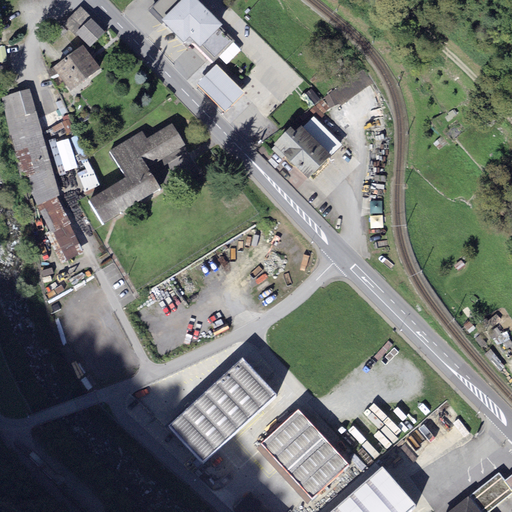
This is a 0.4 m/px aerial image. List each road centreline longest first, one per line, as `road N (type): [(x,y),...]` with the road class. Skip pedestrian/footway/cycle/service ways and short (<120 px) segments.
road 1 (unclassified): [(0,421),(11,427),(97,397),(252,331),(344,257)]
road 2 (primary): [(344,257),(96,0)]
road 3 (primary): [(511,421),(344,257)]
road 4 (track): [(511,122),(392,0)]
